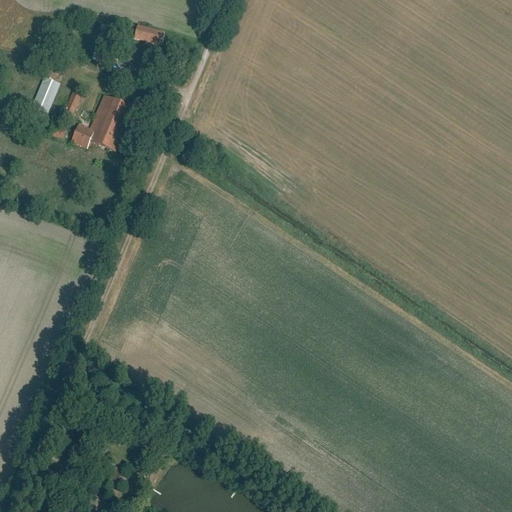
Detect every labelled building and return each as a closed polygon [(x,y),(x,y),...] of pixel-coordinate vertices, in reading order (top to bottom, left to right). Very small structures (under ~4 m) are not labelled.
[(93,60),(107,63),(115,27),(101,24),(93,60)] [(174,38),(146,30),(142,45),(170,52),(174,38)] [(49,80),(33,73),(20,107),(36,113),(49,80)] [(130,104),(96,89),(80,127),(69,122),(62,138),(78,145),(81,138),(110,151),(130,104)] [(64,112),(74,116),(82,96),(73,92),(64,112)] [(55,123),(43,118),(40,127),(52,132),(55,123)] [(117,465),(107,464),(107,469),(104,469),(102,480),(118,481),(120,472),(117,471),(117,465)]
